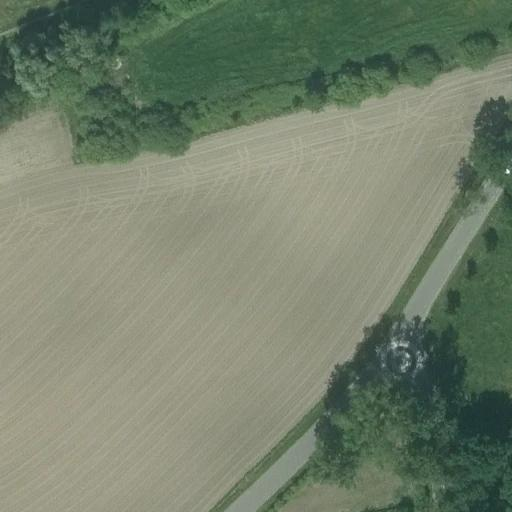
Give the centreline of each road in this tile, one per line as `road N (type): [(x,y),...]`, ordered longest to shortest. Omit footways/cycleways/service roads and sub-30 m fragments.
road 1 (tertiary): [(233,511),(400,339)]
road 2 (tertiary): [(400,339),(511,141)]
road 3 (unclassified): [(435,511),(424,401),(400,339)]
